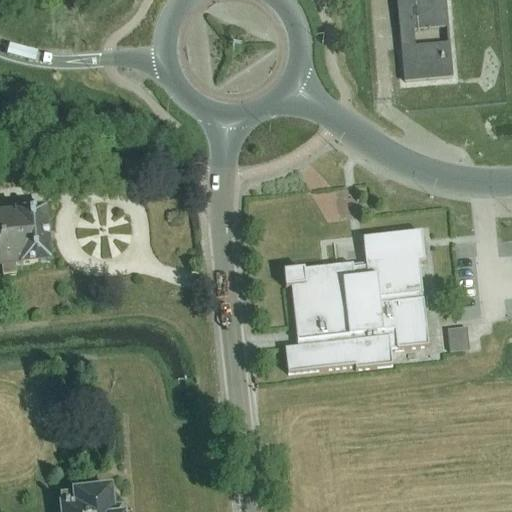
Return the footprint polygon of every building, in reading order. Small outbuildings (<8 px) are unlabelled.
[(443,0),(439,0),(415,2),(415,10),(417,33),(447,31),(443,0)] [(415,2),(405,3),(405,11),(415,10),(415,2)] [(415,10),(405,11),(407,34),(417,33),(415,10)] [(448,46),(438,47),(440,65),(450,64),(448,46)] [(438,47),(401,50),(404,85),(441,81),(440,65),(438,47)] [(450,64),(440,65),(441,81),(451,81),(450,64)] [(21,267),(49,264),(44,211),(16,214),(0,215),(0,268),(1,269),(2,279),(15,277),(14,267),(21,267)] [(352,268),(285,276),(287,290),(291,290),(297,350),(285,352),(287,377),(354,370),(355,373),(392,369),(389,354),(428,349),(422,302),(419,303),(418,298),(422,297),(418,267),(424,266),(420,236),(363,242),(366,271),(353,273),(352,268)] [(468,332),(447,334),(450,356),(465,354),(470,354),(468,332)] [(110,491),(105,492),(105,489),(94,490),(94,493),(60,496),(61,511),(121,511),(121,509),(112,510),(112,509),(110,491)]
